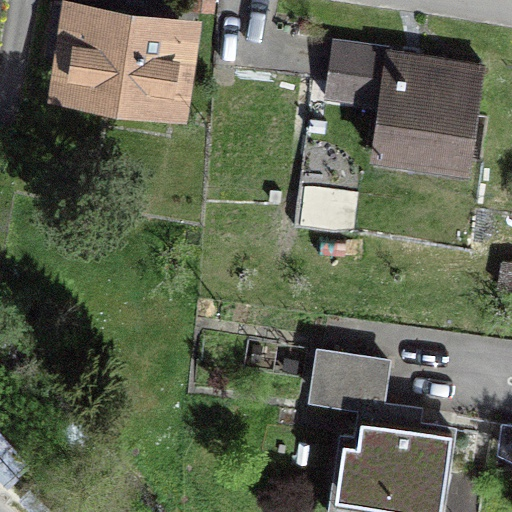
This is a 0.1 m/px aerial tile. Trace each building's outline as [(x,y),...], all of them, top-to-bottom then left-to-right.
[(202,12),(117,0),(61,0),(49,92),(188,111),(202,12)] [(182,0),(182,4),(215,9),(215,0),(182,0)] [(484,55),(332,33),(324,92),(376,99),(368,152),(467,167),(484,55)] [(281,199),(282,188),(271,187),(270,198),(281,199)] [(386,353),(320,343),(313,388),(364,395),(359,430),(344,428),(331,511),(439,511),(453,422),(406,415),(408,401),(380,397),(386,353)]
